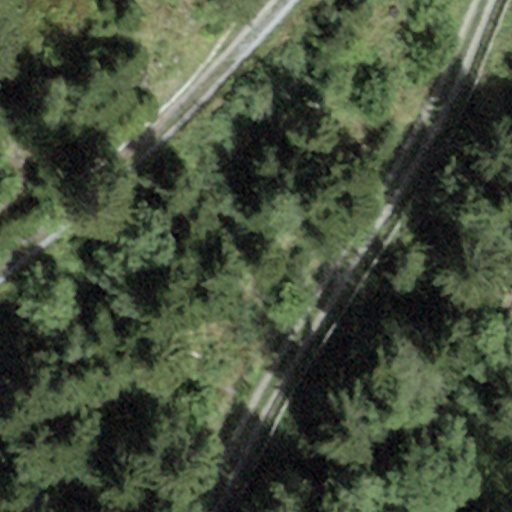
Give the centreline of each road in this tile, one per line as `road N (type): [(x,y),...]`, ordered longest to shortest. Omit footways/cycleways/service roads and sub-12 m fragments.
road 1 (track): [(481,0),(439,95),(207,511)]
road 2 (track): [(0,269),(201,101),(290,0)]
